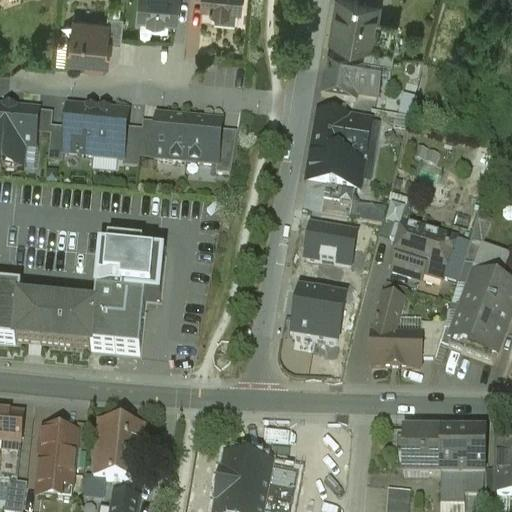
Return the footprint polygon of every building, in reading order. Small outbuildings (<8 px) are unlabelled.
[(141,0),(139,17),(176,20),(177,0),(141,0)] [(202,0),(202,6),(213,7),(238,10),(240,10),(240,0),(202,0)] [(378,3),(360,0),(337,0),(331,38),(372,45),(378,3)] [(238,10),(213,7),(212,15),(212,23),(237,25),(238,10)] [(124,17),(107,15),(107,24),(111,24),(109,42),(121,43),(124,17)] [(107,24),(74,20),(72,37),(69,37),(67,60),(107,64),(109,42),(111,24),(107,24)] [(364,56),(329,50),(321,98),(356,104),(357,99),(362,69),(364,56)] [(382,72),(362,69),(357,99),(377,103),(382,72)] [(415,99),(407,97),(403,115),(410,117),(415,99)] [(39,114),(0,110),(0,167),(22,170),(24,153),(27,150),(35,151),(37,135),(39,115),(39,114)] [(98,113),(68,110),(64,152),(64,156),(94,159),(98,113)] [(128,116),(98,113),(94,159),(124,161),(125,153),(127,132),(128,116)] [(53,117),(39,115),(37,135),(51,136),(52,131),(53,117)] [(348,121),(318,116),(312,153),(341,158),(340,162),(344,163),(364,166),(371,125),(348,121)] [(190,122),(158,119),(157,126),(155,148),(154,161),(186,164),(190,122)] [(222,125),(190,122),(186,164),(216,167),(218,167),(221,133),(222,125)] [(157,126),(143,125),(142,133),(141,147),(155,148),(157,126)] [(66,132),(52,131),(51,136),(50,151),(64,152),(66,132)] [(142,133),(127,132),(125,153),(140,155),(141,147),(142,133)] [(237,135),(221,133),(218,167),(216,167),(216,176),(231,177),(237,135)] [(155,148),(141,147),(140,155),(140,160),(154,161),(155,148)] [(64,152),(50,151),(49,161),(63,162),(64,156),(64,152)] [(492,184),(497,154),(478,151),(473,181),(492,184)] [(140,155),(125,153),(124,161),(123,167),(139,169),(140,160),(140,155)] [(341,158),(312,153),(307,185),(326,189),(353,194),(355,181),(342,179),(344,163),(340,162),(341,158)] [(353,194),(326,189),(321,219),(348,223),(353,194)] [(410,216),(388,209),(381,235),(401,241),(406,227),(407,227),(410,216)] [(407,227),(406,227),(401,241),(393,267),(443,282),(455,242),(407,227)] [(357,237),(311,229),(305,264),(351,272),(357,237)] [(107,245),(107,254),(141,257),(142,249),(107,245)] [(510,260),(471,246),(451,311),(463,315),(475,280),(501,289),(510,260)] [(94,299),(96,299),(94,313),(21,305),(20,305),(16,346),(140,358),(145,304),(160,305),(164,259),(141,257),(107,254),(99,253),(94,299)] [(511,292),(501,289),(475,280),(463,315),(449,352),(493,367),(503,338),(511,313),(511,292)] [(22,292),(0,289),(0,345),(16,347),(16,346),(20,305),(21,305),(21,304),(22,292)] [(323,298),(301,294),(293,340),(315,344),(323,298)] [(346,302),(323,298),(315,344),(338,348),(346,302)] [(405,304),(383,299),(372,339),(371,370),(421,372),(421,362),(422,340),(421,340),(396,339),(405,304)] [(445,328),(421,328),(421,340),(422,340),(421,362),(435,363),(446,329),(445,328)] [(24,419),(0,416),(0,450),(2,451),(1,465),(20,467),(24,419)] [(145,432),(99,427),(94,483),(110,484),(139,487),(145,432)] [(441,437),(403,436),(403,478),(441,478),(441,437)] [(76,440),(44,437),(38,501),(71,504),(76,440)] [(486,437),(441,437),(441,478),(485,479),(485,478),(486,437)] [(511,441),(497,442),(497,478),(497,481),(498,481),(497,498),(497,501),(511,501),(511,441)] [(235,463),(226,462),(216,511),(264,511),(273,471),(235,463)] [(1,465),(0,465),(0,469),(0,484),(18,487),(20,467),(1,465)] [(293,511),(301,476),(273,471),(264,511),(293,511)] [(485,479),(441,478),(441,508),(464,509),(465,499),(482,500),(482,498),(485,479)] [(497,478),(485,478),(485,479),(482,498),(483,498),(497,498),(498,481),(497,481),(497,478)] [(94,483),(85,482),(83,509),(102,511),(103,501),(108,501),(110,484),(94,483)] [(23,511),(26,495),(8,492),(5,511),(23,511)] [(408,511),(410,494),(388,493),(386,511),(408,511)] [(113,503),(111,511),(134,511),(136,507),(113,503)]
